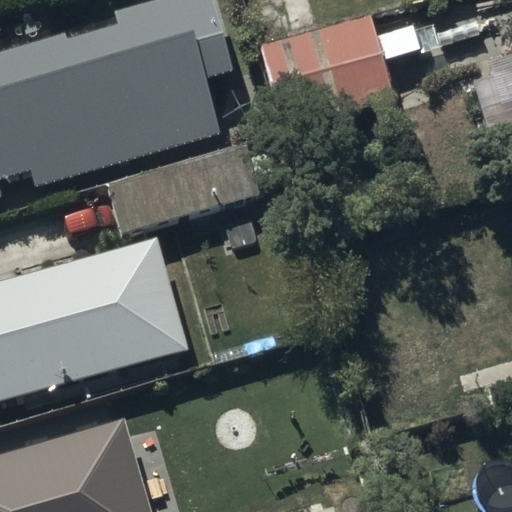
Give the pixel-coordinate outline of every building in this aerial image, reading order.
[(0,198),(28,191),(31,203),(216,151),(203,104),(232,96),(206,6),(108,34),(111,44),(0,75),(0,198)] [(388,114),(364,35),(258,66),(281,145),(388,114)] [(261,161),(106,210),(120,252),(274,203),(261,161)] [(332,203),(343,243),(406,226),(395,186),(332,203)] [(153,258),(0,300),(0,422),(184,371),(153,258)] [(143,511),(122,435),(0,468),(0,511),(143,511)]
